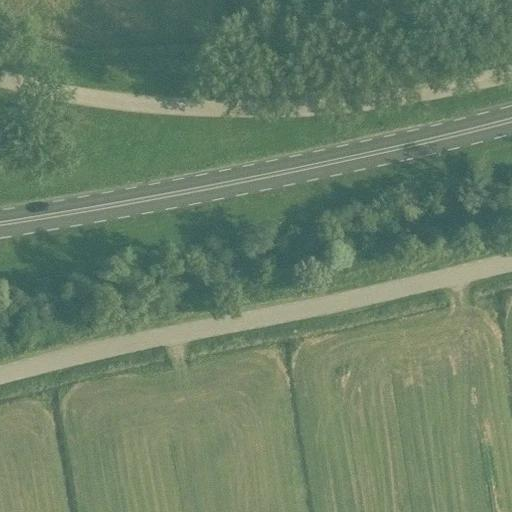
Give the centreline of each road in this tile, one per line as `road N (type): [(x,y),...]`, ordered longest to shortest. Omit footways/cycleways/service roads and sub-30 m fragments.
road 1 (unclassified): [(0,382),(89,353),(511,265)]
road 2 (primary): [(0,225),(511,126)]
road 3 (unclassified): [(0,84),(65,99),(287,110),(438,95),(511,75)]
